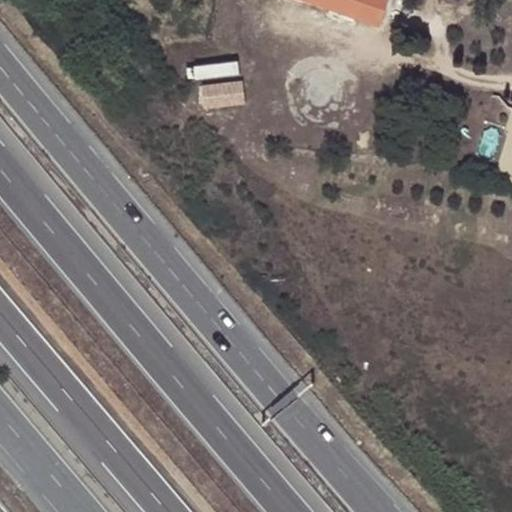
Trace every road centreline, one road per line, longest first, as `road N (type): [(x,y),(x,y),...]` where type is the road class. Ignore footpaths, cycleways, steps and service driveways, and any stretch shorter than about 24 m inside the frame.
road 1 (motorway): [(290,511),(153,362),(0,168)]
road 2 (trunk): [(280,399),(0,53)]
road 3 (primary): [(280,399),(0,73)]
road 4 (motorway): [(0,313),(168,511)]
road 5 (primary): [(380,510),(280,399)]
